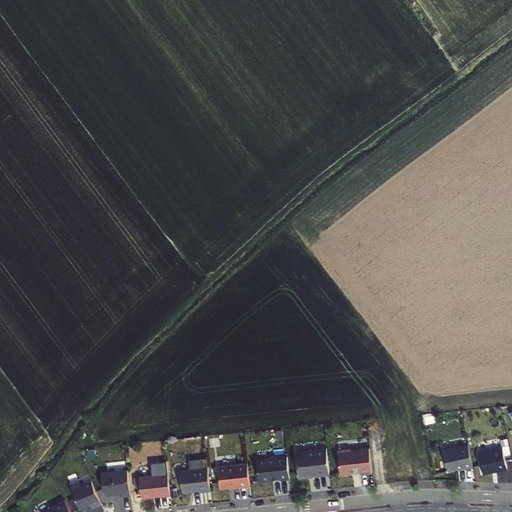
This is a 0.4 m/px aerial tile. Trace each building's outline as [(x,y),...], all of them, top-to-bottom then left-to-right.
[(443,449),(447,469),(463,466),(463,468),(471,466),(466,444),(443,449)] [(358,473),(371,472),(368,447),(349,449),(349,448),(337,449),(339,473),(358,471),(358,473)] [(505,468),(501,447),(477,452),(482,472),(495,469),(496,470),(505,468)] [(328,474),(325,448),(297,450),(295,455),(297,476),(312,474),(312,476),(328,474)] [(256,460),(258,480),(279,477),(280,479),(288,478),(286,456),(279,457),(279,456),(269,457),(269,458),(256,460)] [(217,466),(219,488),(228,487),(229,485),(233,485),(233,488),(249,486),(246,463),(217,466)] [(179,471),(181,492),(198,490),(198,491),(209,490),(207,468),(179,471)] [(102,489),(104,495),(120,493),(121,496),(129,495),(126,470),(100,473),(102,489)] [(138,476),(140,496),(159,494),(159,496),(169,495),(167,473),(138,476)] [(91,508),(100,504),(90,480),(79,485),(78,483),(70,486),(79,509),(82,507),(84,504),(87,506),(90,504),(91,508)] [(71,511),(64,499),(40,511),(71,511)]
